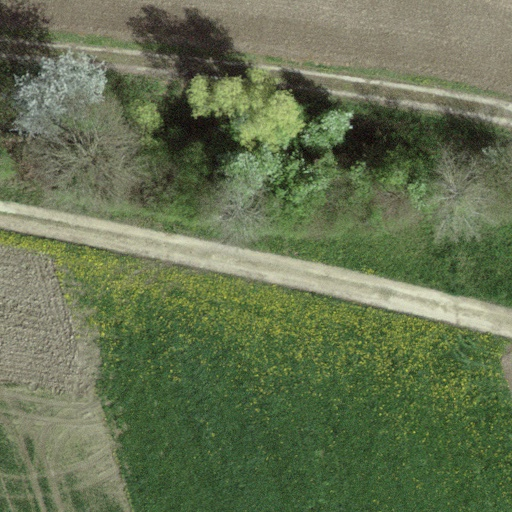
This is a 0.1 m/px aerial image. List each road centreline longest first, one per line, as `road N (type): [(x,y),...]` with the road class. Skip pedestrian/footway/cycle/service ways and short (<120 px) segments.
road 1 (track): [(0,223),(354,288),(511,326)]
road 2 (track): [(0,56),(511,120)]
